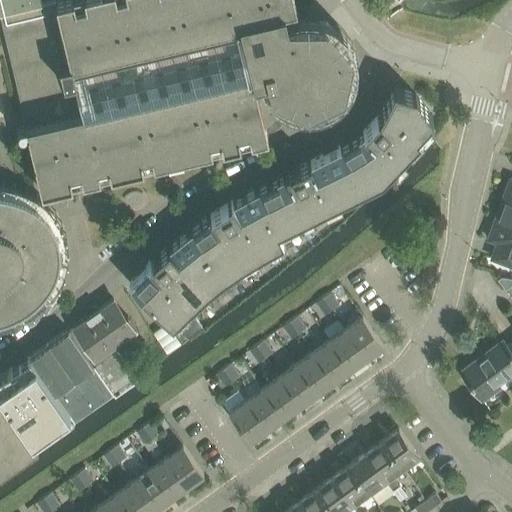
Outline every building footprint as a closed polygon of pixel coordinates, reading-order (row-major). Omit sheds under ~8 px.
[(55,0),(42,3),(0,13),(28,129),(27,130),(34,160),(41,190),(268,136),(255,80),(267,77),(271,93),(272,94),(307,111),(308,110),(343,93),(344,92),(352,54),(352,53),(327,23),(326,22),(288,23),(284,9),(296,6),(294,0),(55,0)] [(0,0),(0,12),(0,13),(42,3),(41,0),(0,0)] [(149,263),(129,282),(188,336),(202,325),(194,315),(188,306),(208,287),(223,275),(240,263),(254,254),(283,238),(278,228),(297,219),(317,209),(379,178),(383,176),(420,136),(417,134),(432,117),(407,93),(394,87),(385,105),(381,111),(363,131),(340,145),(338,146),(323,154),(310,160),(288,171),(288,170),(285,171),(286,172),(256,187),(233,199),(210,213),(189,228),(169,245),(154,258),(151,261),(150,260),(148,262),(149,263)] [(511,178),(510,178),(499,208),(511,212),(511,178)] [(0,316),(2,316),(8,314),(12,312),(17,310),(21,308),(27,304),(32,300),(35,298),(38,295),(41,292),(44,289),(46,286),(49,282),(51,280),(52,277),(54,273),(55,271),(56,267),(58,263),(58,261),(59,257),(59,254),(59,250),(59,247),(59,243),(59,240),(58,236),(57,232),(55,228),(54,225),(52,222),(51,219),(48,216),(45,211),(41,207),(38,205),(34,202),(32,200),(28,198),(23,196),(17,193),(9,191),(4,190),(0,189),(0,316)] [(511,212),(499,208),(488,238),(497,241),(492,257),(511,264),(511,212)] [(332,308),(339,302),(330,290),(323,295),(332,308)] [(323,295),(317,300),(326,312),(332,308),(323,295)] [(87,344),(85,346),(93,358),(90,360),(113,392),(114,393),(114,394),(139,377),(138,376),(116,343),(125,337),(127,340),(134,335),(132,332),(136,328),(127,315),(125,316),(113,298),(74,325),(87,344)] [(299,331),(306,326),(298,314),(290,319),(299,331)] [(366,356),(383,343),(362,314),(345,326),(366,356)] [(290,319),(284,324),(292,336),(299,331),(290,319)] [(349,367),(366,356),(345,326),(328,338),(349,367)] [(30,356),(75,419),(94,406),(113,392),(90,360),(68,329),(48,343),(42,347),(30,356)] [(265,355),(273,350),(264,337),(257,343),(265,355)] [(333,379),(349,367),(328,338),(312,350),(333,379)] [(511,339),(506,343),(502,338),(461,369),(482,398),(500,385),(497,382),(511,370),(511,339)] [(257,343),(250,347),(259,360),(265,355),(257,343)] [(316,391),(333,379),(312,350),(295,362),(316,391)] [(19,363),(0,376),(0,394),(4,401),(8,407),(16,417),(30,438),(36,446),(37,448),(38,449),(44,445),(76,421),(75,419),(30,356),(19,363)] [(232,379),(240,373),(231,361),(223,367),(232,379)] [(295,362),(279,374),(300,403),(316,391),(295,362)] [(223,367),(217,371),(226,383),(232,379),(223,367)] [(283,415),(300,403),(279,374),(262,386),(283,415)] [(267,427),(283,415),(262,386),(246,397),(267,427)] [(0,476),(11,469),(38,449),(37,448),(36,446),(30,438),(16,417),(8,407),(4,401),(0,395),(0,476)] [(246,397),(228,410),(249,439),(267,427),(246,397)] [(152,435),(159,430),(151,418),(143,424),(152,435)] [(143,424),(136,429),(145,440),(152,435),(143,424)] [(421,457),(399,426),(382,439),(404,469),(421,457)] [(404,469),(382,439),(365,451),(388,481),(388,480),(394,488),(399,485),(400,484),(394,476),(404,469)] [(118,459),(126,454),(117,442),(110,447),(118,459)] [(186,484),(204,472),(183,443),(165,455),(186,484)] [(110,447),(103,452),(112,464),(118,459),(110,447)] [(388,481),(365,451),(349,463),(371,493),(388,481)] [(165,455),(149,467),(170,496),(186,484),(165,455)] [(371,493),(349,463),(332,475),(354,505),(371,493)] [(85,483),(92,478),(84,466),(77,471),(85,483)] [(153,508),(170,496),(149,467),(132,479),(153,508)] [(77,471),(70,476),(78,488),(85,483),(77,471)] [(344,511),(354,505),(332,475),(316,487),(334,511),(344,511)] [(131,511),(147,511),(153,508),(132,479),(116,490),(131,511)] [(399,485),(394,488),(401,498),(406,494),(399,485)] [(334,511),(316,487),(299,499),(308,511),(334,511)] [(59,502),(51,489),(43,495),(52,507),(59,502)] [(106,511),(131,511),(116,490),(99,502),(106,511)] [(436,492),(426,499),(431,506),(441,499),(436,492)] [(36,500),(45,511),(52,507),(43,495),(36,500)] [(308,511),(299,499),(283,511),(308,511)] [(423,511),(431,506),(426,499),(415,507),(419,511),(423,511)] [(106,511),(99,502),(85,511),(106,511)]
